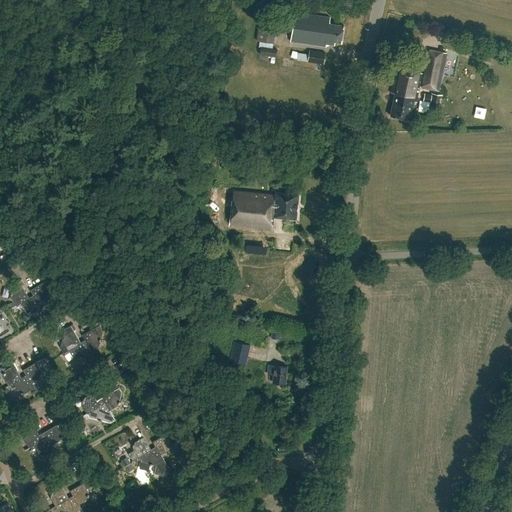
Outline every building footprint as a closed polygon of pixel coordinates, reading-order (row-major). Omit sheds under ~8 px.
[(330,18),(295,12),(290,41),(326,47),(327,44),(334,45),(335,43),(341,44),(344,27),(329,24),(330,18)] [(258,45),(273,47),(276,16),(259,14),(256,40),(258,41),(258,45)] [(273,47),(258,45),(258,47),(260,47),(260,55),(275,57),(276,49),(273,49),(273,47)] [(446,52),(428,49),(420,88),(438,92),(446,52)] [(325,53),(309,50),(307,61),(323,64),(325,53)] [(422,73),(395,68),(390,92),(394,93),(390,115),(410,119),(413,101),(415,101),(417,92),(418,92),(422,73)] [(442,95),(432,93),(431,95),(424,94),(423,101),(430,102),(429,109),(439,111),(442,95)] [(275,196),(234,191),(231,226),(272,231),(274,217),(296,219),(298,194),(275,192),(275,196)] [(29,298),(23,288),(22,286),(24,284),(21,279),(14,283),(13,288),(12,293),(11,292),(10,295),(11,295),(11,297),(16,305),(11,308),(12,309),(21,303),(21,302),(29,298)] [(49,293),(50,288),(51,285),(48,279),(33,288),(30,290),(33,295),(38,303),(39,303),(47,298),(47,296),(49,296),(50,293),(49,293)] [(38,303),(33,295),(29,298),(21,302),(21,303),(26,311),(28,312),(28,313),(30,314),(30,313),(33,313),(41,308),(43,312),(44,312),(39,303),(38,303)] [(85,340),(95,357),(101,354),(98,349),(100,341),(101,341),(102,338),(101,338),(103,329),(100,324),(98,321),(94,324),(96,327),(82,335),(85,340)] [(60,347),(63,353),(80,342),(73,330),(75,329),(73,324),(65,329),(63,337),(62,337),(61,340),(62,340),(60,347)] [(280,358),(279,339),(270,339),(270,359),(280,358)] [(95,357),(85,340),(80,342),(63,353),(65,356),(70,353),(71,356),(79,358),(82,359),(82,358),(90,360),(95,357)] [(249,345),(233,341),(229,362),(245,365),(249,345)] [(4,388),(13,383),(13,382),(21,377),(11,360),(11,361),(13,365),(5,370),(4,372),(3,371),(2,374),(3,374),(3,376),(8,385),(3,387),(4,388)] [(23,370),(25,375),(30,383),(39,378),(40,376),(41,376),(41,374),(40,373),(41,371),(36,363),(40,361),(40,360),(23,370)] [(287,367),(269,365),(268,375),(274,376),(274,383),(286,384),(287,367)] [(25,375),(21,377),(13,382),(13,383),(18,391),(20,392),(19,393),(22,393),(22,392),(24,393),(33,388),(35,392),(36,392),(30,383),(25,375)] [(87,413),(100,406),(93,393),(96,391),(93,386),(89,389),(91,394),(84,398),(83,400),(82,400),(82,403),(82,405),(87,413)] [(109,410),(118,405),(121,392),(119,388),(102,397),(105,403),(109,410)] [(109,410),(105,403),(100,406),(87,413),(82,416),(84,419),(89,417),(100,420),(99,421),(102,422),(103,420),(110,422),(115,420),(109,410)] [(50,445),(51,445),(59,440),(60,438),(61,439),(62,436),(61,436),(61,434),(56,425),(61,423),(60,422),(43,432),(46,437),(50,445)] [(33,444),(41,440),(32,423),(31,423),(34,427),(25,432),(24,434),(23,434),(23,436),(24,437),(23,439),(28,447),(24,450),(33,445),(33,444)] [(84,430),(88,437),(93,435),(90,428),(84,430)] [(160,455),(161,455),(169,449),(170,447),(171,448),(172,445),(170,445),(171,443),(168,438),(171,436),(169,432),(152,442),(155,447),(160,455)] [(132,449),(137,457),(150,449),(140,433),(142,437),(134,442),(133,444),(132,444),(132,446),(133,447),(132,449)] [(50,445),(46,437),(41,440),(33,444),(33,445),(38,453),(40,454),(40,455),(42,456),(43,455),(45,455),(53,450),(56,455),(56,454),(51,445),(50,445)] [(160,455),(155,447),(150,449),(137,457),(138,457),(133,460),(134,460),(136,464),(141,461),(150,464),(149,465),(156,466),(154,473),(157,474),(161,475),(170,470),(169,467),(161,455),(160,455)] [(70,491),(72,496),(77,504),(78,504),(86,499),(87,497),(88,497),(88,494),(87,494),(88,492),(83,484),(87,481),(85,478),(80,480),(82,483),(70,491)] [(60,503),(68,498),(61,486),(63,485),(61,480),(58,481),(60,486),(52,490),(51,492),(50,492),(49,495),(50,495),(50,497),(55,506),(55,505),(60,503)] [(72,496),(68,498),(60,503),(65,511),(74,511),(80,509),(81,511),(82,511),(78,504),(77,504),(72,496)] [(0,511),(9,511),(12,511),(7,502),(1,506),(0,503),(0,511)]
